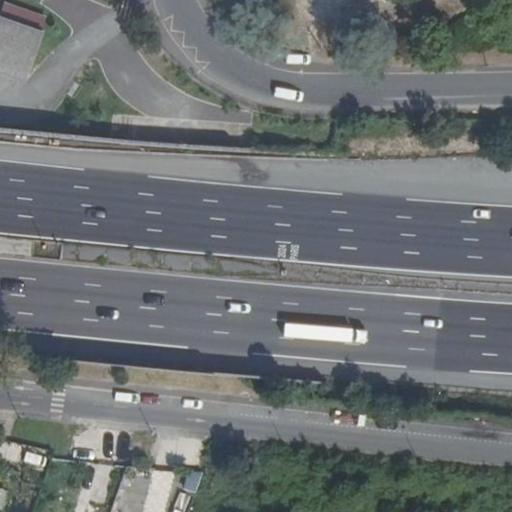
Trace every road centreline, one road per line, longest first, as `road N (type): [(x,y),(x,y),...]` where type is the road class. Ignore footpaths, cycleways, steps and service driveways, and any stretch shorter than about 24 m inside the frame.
road 1 (motorway): [(511,245),(0,195)]
road 2 (motorway): [(0,293),(511,341)]
road 3 (secondary): [(176,0),(220,63),(261,84),(319,93),(511,88)]
road 4 (unclassified): [(173,414),(511,451)]
road 5 (residential): [(0,396),(173,414)]
